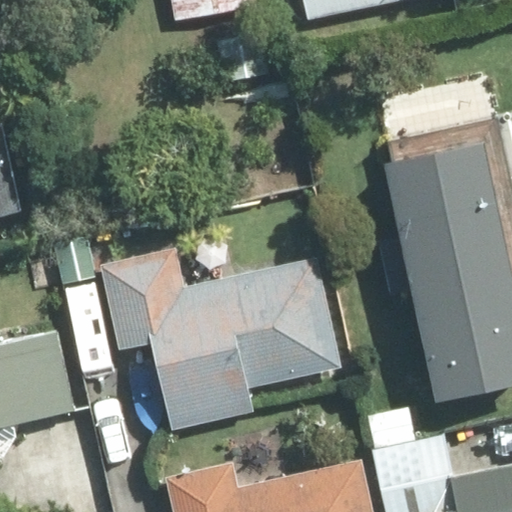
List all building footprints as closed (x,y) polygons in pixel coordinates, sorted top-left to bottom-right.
[(257,3),(256,0),(175,0),(179,18),(257,3)] [(311,0),(316,17),(396,0),(311,0)] [(260,36),(222,42),(229,82),(267,76),(260,36)] [(0,218),(23,213),(4,129),(0,129),(0,218)] [(511,261),(487,146),(391,167),(442,400),(511,385),(511,261)] [(371,237),(337,244),(347,290),(381,284),(371,237)] [(255,410),(249,386),(342,366),(318,260),(197,288),(186,290),(179,264),(177,252),(105,268),(121,347),(143,343),(156,340),(162,361),(176,428),(177,428),(255,410)] [(56,331),(0,344),(0,426),(75,410),(56,331)] [(511,511),(511,468),(454,480),(446,436),(377,449),(388,511),(511,511)] [(372,511),(362,464),(240,491),(235,464),(170,478),(177,511),(372,511)]
